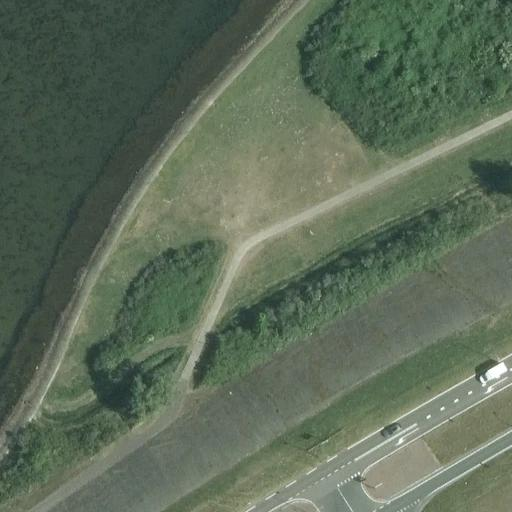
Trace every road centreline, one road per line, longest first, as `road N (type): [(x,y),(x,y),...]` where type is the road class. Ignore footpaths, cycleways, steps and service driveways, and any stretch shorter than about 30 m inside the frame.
road 1 (trunk): [(511,367),(327,469)]
road 2 (trunk): [(388,511),(511,439)]
